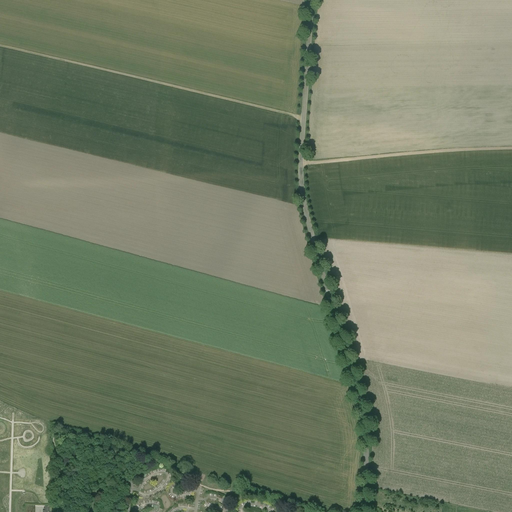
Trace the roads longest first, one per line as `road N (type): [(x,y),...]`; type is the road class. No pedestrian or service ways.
road 1 (unclassified): [(362,511),(360,413),(301,190),(309,0)]
road 2 (track): [(302,118),(0,45)]
road 3 (track): [(511,149),(300,164)]
